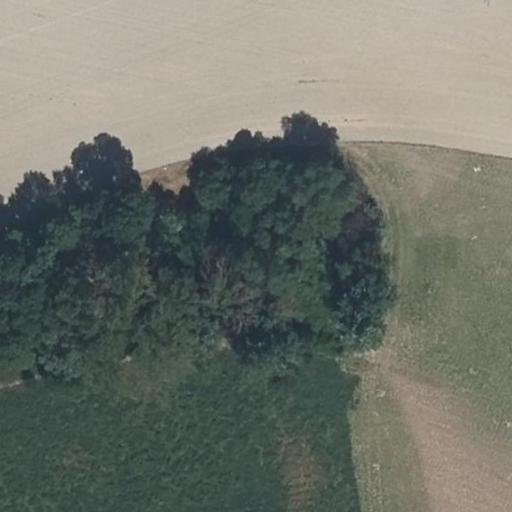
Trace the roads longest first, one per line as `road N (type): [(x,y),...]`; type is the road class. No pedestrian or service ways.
road 1 (track): [(0,384),(169,352),(309,352),(399,366),(511,401)]
road 2 (track): [(0,231),(125,185)]
